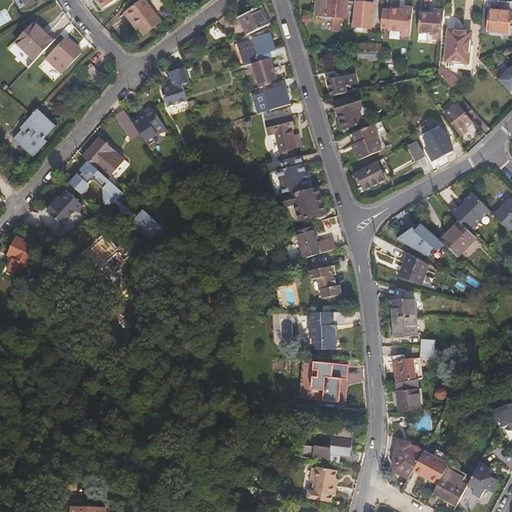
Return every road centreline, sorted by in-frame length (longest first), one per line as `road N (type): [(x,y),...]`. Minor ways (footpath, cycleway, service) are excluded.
road 1 (residential): [(355,225),(378,430),(367,490)]
road 2 (residential): [(281,0),(355,225)]
road 3 (residential): [(134,68),(0,226)]
road 4 (residential): [(490,149),(355,225)]
